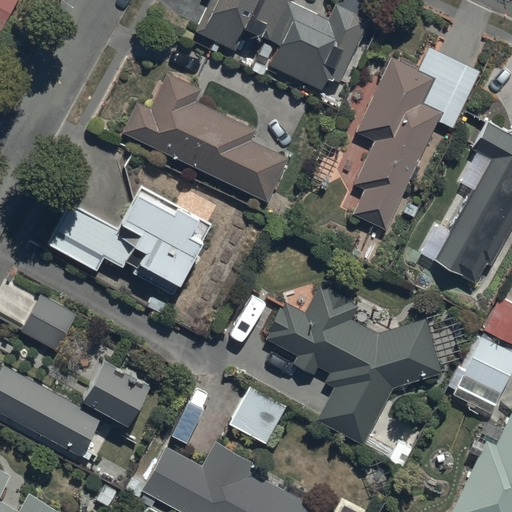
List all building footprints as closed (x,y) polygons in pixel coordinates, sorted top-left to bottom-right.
[(0,0),(0,34),(19,0),(0,0)] [(212,0),(197,35),(226,49),(222,57),(260,74),(266,61),(258,57),(266,41),(277,46),(268,66),(323,90),(328,78),(339,83),(368,20),(333,5),(326,21),(289,4),(290,0),(212,0)] [(428,48),(416,71),(391,58),(353,132),(374,142),(355,181),(366,187),(353,213),(386,230),(411,180),(415,182),(420,171),(415,168),(438,122),(452,128),(479,74),(428,48)] [(266,204),(287,160),(251,142),(256,132),(196,102),(202,91),(167,73),(149,110),(136,103),(121,133),(266,204)] [(511,130),(504,132),(486,123),(471,150),(489,160),(434,261),(474,284),(486,262),(491,265),(511,226),(511,130)] [(184,189),(175,206),(141,186),(116,229),(73,203),(48,246),(96,273),(103,259),(123,268),(125,263),(135,268),(131,274),(174,295),(177,290),(178,290),(201,248),(201,242),(210,226),(207,225),(217,208),(184,189)] [(0,321),(57,350),(75,315),(4,278),(0,286),(0,321)] [(425,320),(376,335),(352,320),(359,308),(349,303),(350,301),(326,288),(324,291),(318,288),(303,314),(285,304),(265,339),(296,357),(293,363),(314,375),(318,368),(328,374),(326,384),(335,389),(318,423),(363,446),(392,390),(442,374),(425,320)] [(511,304),(498,298),(482,331),(511,344),(511,304)] [(490,415),(511,368),(511,354),(479,340),(452,398),(490,415)] [(148,388),(102,363),(81,404),(127,427),(148,388)] [(98,419),(2,366),(0,370),(0,415),(78,457),(98,419)] [(284,410),(248,388),(229,424),(266,444),(284,410)] [(486,442),(450,511),(511,511),(511,414),(496,447),(486,442)] [(201,467),(164,448),(139,494),(173,511),(313,511),(315,508),(254,476),(258,467),(214,444),(201,467)] [(0,511),(59,511),(28,495),(19,511),(17,511),(0,502),(0,498),(12,477),(0,470),(0,511)]
